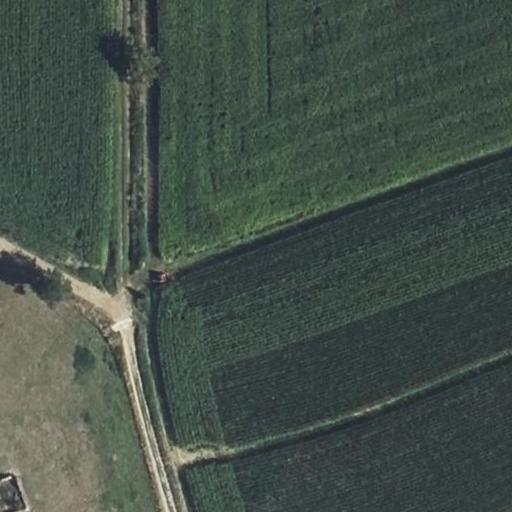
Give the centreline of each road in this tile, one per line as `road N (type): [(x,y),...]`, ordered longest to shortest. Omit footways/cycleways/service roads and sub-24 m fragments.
road 1 (track): [(0,242),(123,325),(172,511)]
road 2 (track): [(123,325),(127,0)]
